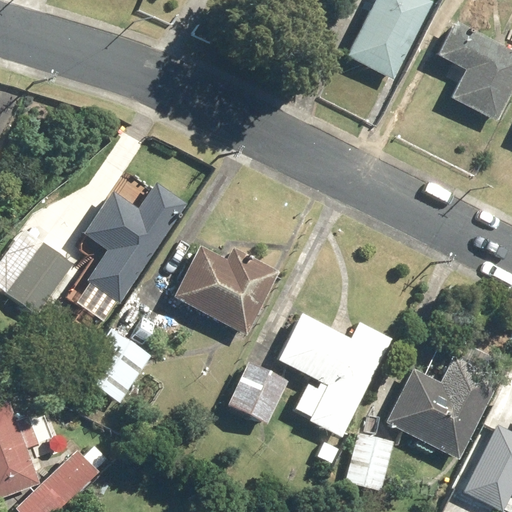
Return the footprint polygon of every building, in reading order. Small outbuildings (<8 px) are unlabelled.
[(385,80),(423,7),(409,0),(369,0),(340,58),(385,80)] [(509,83),(511,75),(511,58),(446,26),(431,57),(458,71),(443,103),(488,125),(509,83)] [(146,188),(130,212),(103,195),(74,239),(101,256),(80,287),(111,307),(176,208),(146,188)] [(195,242),(167,293),(241,333),(276,268),(228,243),(221,256),(195,242)] [(41,251),(4,298),(30,318),(67,271),(41,251)] [(350,330),(344,343),(300,321),(278,365),(322,386),(303,425),(329,438),(375,342),(350,330)] [(149,362),(103,332),(72,378),(118,408),(149,362)] [(475,401),(474,400),(492,359),(449,340),(432,379),(405,366),(375,424),(446,459),(464,424),(468,416),(475,401)] [(242,367),(221,405),(258,426),(279,388),(242,367)] [(0,409),(0,498),(28,488),(0,409)] [(498,511),(511,511),(511,432),(510,438),(490,429),(460,494),(498,511)] [(337,485),(372,494),(385,443),(350,434),(337,485)] [(66,463),(13,511),(59,511),(88,486),(66,463)]
